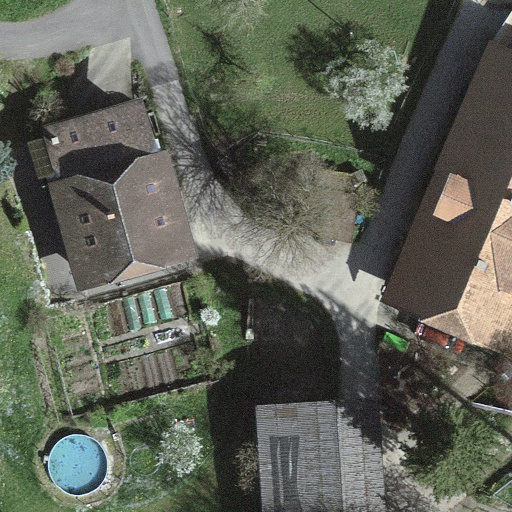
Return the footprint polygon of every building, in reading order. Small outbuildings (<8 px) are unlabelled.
[(388,0),(377,26),(414,41),(431,0),(388,0)] [(511,50),(488,40),(470,77),(502,90),(418,289),(501,324),(511,298),(511,50)] [(158,163),(143,106),(30,137),(45,193),(50,192),(62,238),(82,233),(92,267),(190,240),(168,161),(158,163)] [(352,196),(300,185),(292,221),(345,232),(352,196)] [(266,414),(273,511),(344,511),(337,409),(266,414)]
